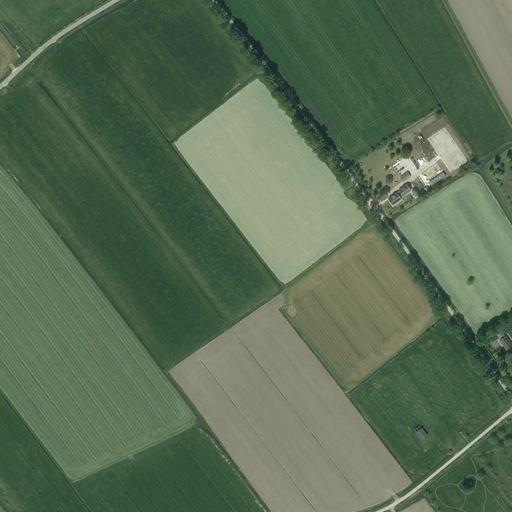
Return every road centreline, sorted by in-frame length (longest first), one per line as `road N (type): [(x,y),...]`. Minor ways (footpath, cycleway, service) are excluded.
road 1 (unclassified): [(511,398),(212,0)]
road 2 (unclassified): [(379,511),(511,410)]
road 3 (unclassified): [(0,88),(55,39),(117,0)]
